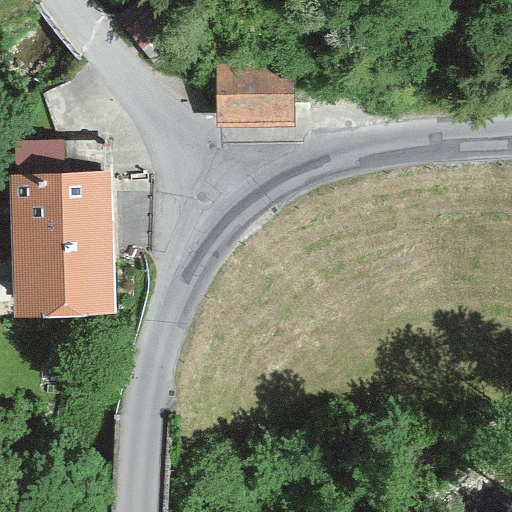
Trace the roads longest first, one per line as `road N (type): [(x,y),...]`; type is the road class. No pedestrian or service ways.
road 1 (unclassified): [(137,511),(141,414),(165,320),(184,279),(236,212)]
road 2 (unclassified): [(236,212),(306,167),(341,157),(511,136)]
road 3 (residential): [(236,212),(65,0)]
